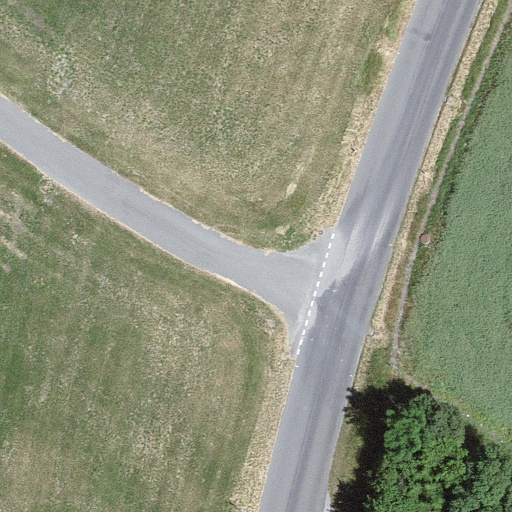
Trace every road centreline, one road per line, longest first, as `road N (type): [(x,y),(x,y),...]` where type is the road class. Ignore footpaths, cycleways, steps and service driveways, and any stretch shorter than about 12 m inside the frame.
road 1 (tertiary): [(453,0),(344,309),(291,511)]
road 2 (track): [(0,116),(226,259),(344,309)]
